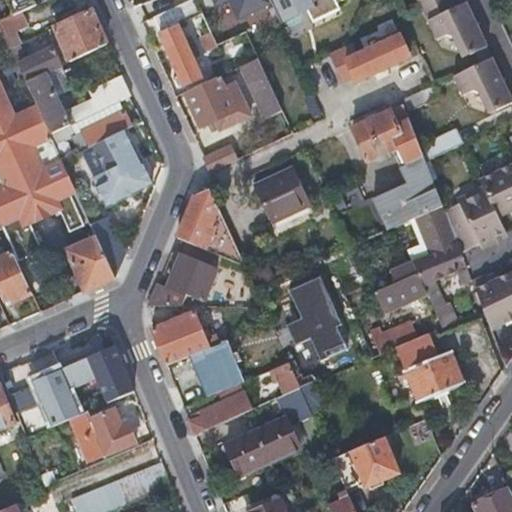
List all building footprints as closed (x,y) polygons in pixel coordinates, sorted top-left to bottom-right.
[(6,0),(13,14),(20,11),(36,3),(34,0),(6,0)] [(176,23),(202,12),(196,0),(186,0),(154,15),(159,31),(182,84),(201,76),(176,23)] [(214,0),(218,7),(231,2),(239,21),(271,8),(267,0),(214,0)] [(314,0),(269,0),(279,20),(306,7),(312,20),(322,16),(314,0)] [(314,0),(322,16),(340,8),(336,0),(314,0)] [(416,0),(434,38),(446,33),(461,38),(466,51),(472,48),(484,43),(463,0),(462,0),(452,4),(450,0),(416,0)] [(106,42),(91,9),(54,26),(69,59),(106,42)] [(5,18),(0,19),(0,24),(38,107),(50,132),(70,123),(63,109),(56,93),(45,70),(61,63),(54,46),(27,58),(20,44),(21,43),(15,31),(27,25),(20,11),(13,14),(5,18)] [(352,44),(338,50),(351,77),(354,75),(356,80),(410,56),(397,29),(370,42),(371,46),(356,53),(352,44)] [(484,43),(472,48),(477,60),(490,55),(484,43)] [(351,77),(338,50),(329,54),(341,81),(351,77)] [(511,101),(490,55),(477,60),(451,73),(460,92),(469,88),(487,95),(494,110),(511,101)] [(264,117),(282,108),(258,57),(240,65),(264,117)] [(71,86),(61,63),(45,70),(56,93),(71,86)] [(252,114),(233,68),(185,91),(200,125),(216,118),(221,128),(252,114)] [(118,100),(131,94),(121,73),(95,85),(92,95),(69,106),(75,120),(118,100)] [(50,132),(38,107),(15,117),(0,85),(0,222),(1,226),(2,227),(13,250),(18,261),(42,250),(30,223),(62,208),(72,231),(91,222),(62,158),(54,142),(50,132)] [(419,145),(401,99),(387,106),(389,110),(352,127),(367,160),(398,145),(406,162),(423,155),(419,145)] [(70,123),(50,132),(54,142),(72,134),(74,132),(123,110),(118,100),(75,120),(70,123)] [(70,123),(75,120),(69,106),(63,109),(70,123)] [(74,132),(72,134),(79,150),(93,143),(124,128),(130,125),(123,110),(74,132)] [(456,127),(419,145),(423,155),(424,159),(462,141),(456,127)] [(93,177),(97,185),(103,182),(141,164),(143,163),(142,162),(141,163),(124,128),(93,143),(106,170),(93,177)] [(206,163),(210,171),(237,158),(230,145),(204,157),(206,163)] [(424,159),(423,155),(406,162),(399,166),(407,182),(410,187),(405,189),(403,184),(372,198),(380,215),(400,206),(406,220),(409,219),(442,204),(424,159)] [(444,209),(457,241),(461,252),(505,230),(499,216),(509,211),(511,209),(511,162),(480,178),(485,189),(444,209)] [(103,182),(97,185),(107,204),(136,189),(136,188),(151,180),(143,163),(141,164),(103,182)] [(295,169),(256,187),(272,223),(312,204),(295,169)] [(364,198),(358,184),(343,192),(349,205),(364,198)] [(213,252),(244,265),(209,188),(193,196),(176,237),(186,241),(213,252)] [(442,204),(409,219),(419,244),(407,249),(412,261),(457,241),(444,209),(442,204)] [(400,206),(380,215),(386,229),(406,220),(400,206)] [(104,216),(91,222),(98,236),(108,258),(120,252),(104,216)] [(108,258),(98,236),(87,241),(71,248),(68,253),(86,292),(117,278),(108,258)] [(208,264),(213,252),(186,241),(181,255),(178,263),(168,286),(158,282),(149,305),(181,305),(185,295),(185,296),(186,293),(204,300),(217,268),(208,264)] [(419,276),(426,292),(441,327),(456,321),(448,303),(446,304),(435,280),(457,270),(453,261),(463,257),(461,252),(457,241),(412,261),(419,276)] [(357,242),(345,248),(347,254),(360,248),(357,242)] [(12,302),(32,293),(18,261),(13,250),(0,255),(0,290),(2,295),(8,292),(12,302)] [(407,263),(405,257),(393,261),(396,267),(407,263)] [(472,280),(463,257),(453,261),(457,270),(462,284),(472,280)] [(396,267),(390,270),(396,282),(375,292),(383,311),(426,292),(419,276),(412,261),(407,263),(396,267)] [(483,275),(472,280),(491,330),(497,327),(511,319),(511,270),(498,277),(487,282),(484,277),(483,275)] [(496,272),(484,277),(487,282),(498,277),(496,272)] [(290,290),(298,311),(330,297),(321,276),(290,290)] [(185,295),(181,305),(202,306),(204,300),(186,293),(185,296),(185,295)] [(330,297),(298,311),(302,318),(287,324),(296,344),(311,337),(320,360),(347,349),(337,326),(342,324),(330,297)] [(171,321),(152,328),(167,365),(220,343),(215,333),(205,337),(194,311),(177,318),(176,313),(169,315),(171,321)] [(417,337),(411,321),(382,333),(379,327),(371,331),(380,352),(396,346),(417,337)] [(497,327),(491,330),(496,343),(502,340),(497,327)] [(417,337),(396,346),(418,401),(463,382),(450,350),(438,355),(429,332),(417,337)] [(117,348),(61,370),(68,386),(96,374),(108,402),(134,390),(117,348)] [(299,386),(288,363),(272,370),(277,382),(281,380),(286,392),(299,386)] [(28,390),(27,387),(9,394),(15,410),(38,401),(49,427),(80,414),(68,386),(61,370),(31,383),(33,388),(28,390)] [(195,418),(190,421),(195,434),(257,406),(255,401),(250,404),(241,383),(218,392),(222,401),(193,414),(195,418)] [(0,384),(0,429),(15,423),(0,384)] [(289,425),(312,415),(299,386),(286,392),(276,397),(289,425)] [(80,414),(73,417),(91,460),(135,441),(127,423),(125,424),(117,406),(94,416),(91,409),(80,414)] [(241,475),(293,451),(299,448),(285,418),(226,445),(240,475),(241,475)] [(332,458),(345,487),(358,482),(350,464),(355,461),(365,486),(398,471),(384,436),(332,458)] [(295,455),(293,451),(241,475),(243,479),(295,455)] [(156,490),(172,483),(163,460),(146,467),(156,490)] [(72,498),(77,511),(104,511),(156,490),(146,467),(72,498)] [(511,511),(511,493),(509,488),(472,505),(475,511),(511,511)] [(343,498),(328,504),(331,511),(356,511),(347,491),(341,494),(343,498)] [(277,511),(274,503),(252,511),(277,511)]
